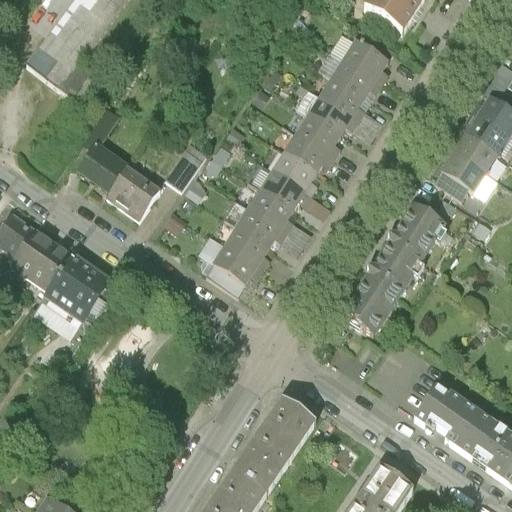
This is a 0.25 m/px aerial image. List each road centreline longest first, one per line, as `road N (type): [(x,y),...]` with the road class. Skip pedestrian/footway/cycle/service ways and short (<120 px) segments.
road 1 (residential): [(280,363),(506,0)]
road 2 (residential): [(280,363),(0,174)]
road 3 (residential): [(495,511),(280,363)]
road 4 (residential): [(174,511),(280,363)]
